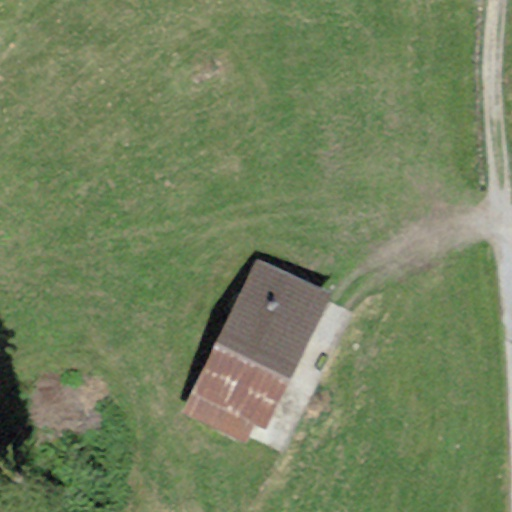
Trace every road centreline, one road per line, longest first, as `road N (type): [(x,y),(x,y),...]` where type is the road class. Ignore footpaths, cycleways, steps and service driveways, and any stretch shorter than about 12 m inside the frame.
road 1 (track): [(511,321),(494,150),(492,0)]
road 2 (track): [(373,265),(501,217)]
